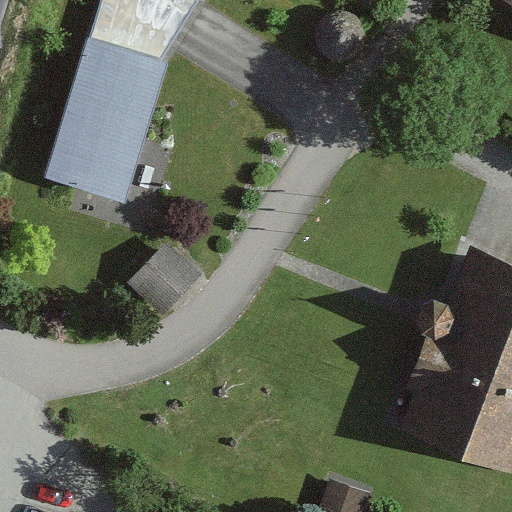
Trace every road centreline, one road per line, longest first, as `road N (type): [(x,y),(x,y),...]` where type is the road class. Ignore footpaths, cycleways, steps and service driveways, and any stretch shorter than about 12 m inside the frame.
road 1 (residential): [(359,89),(227,294),(193,330),(153,356),(63,373),(14,360)]
road 2 (residential): [(511,165),(359,89)]
